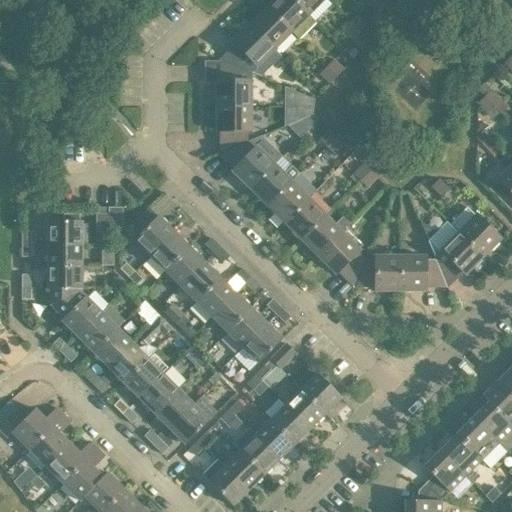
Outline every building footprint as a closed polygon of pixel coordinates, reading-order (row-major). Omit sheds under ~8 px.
[(292,0),(275,0),(267,8),(291,32),(299,40),(316,23),(308,15),(292,0)] [(292,0),(308,15),(322,0),(292,0)] [(274,49),(291,32),(267,8),(250,25),(274,49)] [(357,15),(350,23),(360,33),(367,25),(357,15)] [(352,39),(360,33),(350,23),(343,30),(352,39)] [(236,46),(220,61),(246,72),(253,64),(256,67),(274,49),(250,25),(233,43),(236,46)] [(326,67),(335,77),(343,69),(333,60),(326,67)] [(220,61),(220,63),(208,63),(208,82),(216,82),(216,107),(250,107),(250,82),(246,82),(246,72),(220,61)] [(335,77),(326,67),(319,74),(329,83),(335,77)] [(490,90),(483,97),(493,107),(500,100),(490,90)] [(487,114),(493,107),(483,97),(476,104),(487,114)] [(250,132),(250,107),(216,107),(216,132),(221,132),(220,154),(246,143),(246,132),(250,132)] [(326,147),(336,138),(328,130),(319,140),(326,147)] [(482,132),(476,139),(488,150),(494,144),(482,132)] [(336,138),(326,147),(333,153),(342,144),(336,138)] [(232,172),(250,189),(273,166),(274,166),(283,157),(273,147),(264,156),(256,149),(254,151),(246,143),(220,154),(235,169),(232,172)] [(360,181),(370,171),(363,164),(353,173),(360,181)] [(283,176),(274,166),(273,166),(250,189),(267,207),(291,183),(300,174),(293,166),(283,176)] [(511,166),(498,180),(499,181),(490,189),(511,211),(511,166)] [(370,171),(360,181),(367,188),(376,178),(370,171)] [(432,187),(441,196),(448,189),(439,180),(432,187)] [(267,207),(284,223),(308,200),(291,183),(267,207)] [(284,223),(301,240),(324,216),(308,200),(284,223)] [(460,233),(458,234),(482,257),(500,240),(466,207),(450,223),(460,233)] [(108,208),(107,212),(107,236),(113,236),(121,228),(122,208),(108,208)] [(157,218),(157,219),(148,210),(132,227),(141,235),(133,243),(149,258),(173,234),(157,218)] [(68,223),(47,222),(47,246),(80,246),(81,223),(77,223),(77,216),(67,216),(68,223)] [(342,216),(333,225),(324,216),(301,240),(318,257),(341,233),(350,224),(342,216)] [(21,246),(31,246),(31,231),(21,231),(21,246)] [(339,272),(354,287),(365,262),(356,254),(359,251),(341,233),(318,257),(336,275),(339,272)] [(188,249),(173,234),(149,258),(164,273),(188,249)] [(482,257),(458,234),(441,251),(444,254),(436,262),(446,287),(461,272),(465,275),(482,257)] [(214,254),(220,247),(210,238),(204,244),(214,254)] [(31,246),(21,246),(21,257),(31,257),(31,246)] [(47,246),(47,267),(80,267),(80,246),(47,246)] [(220,247),(214,254),(222,262),(229,256),(220,247)] [(204,264),(188,249),(164,273),(180,288),(204,264)] [(375,262),(365,262),(354,287),(375,287),(375,291),(400,291),(400,258),(375,258),(375,262)] [(425,258),(400,258),(400,291),(425,291),(425,287),(446,287),(436,262),(425,262),(425,258)] [(129,278),(135,272),(125,262),(119,269),(129,278)] [(219,279),(204,264),(180,288),(195,303),(219,279)] [(80,289),(80,267),(47,267),(47,289),(50,289),(80,289)] [(245,284),(251,278),(241,268),(235,275),(245,284)] [(144,280),(135,272),(129,278),(138,287),(144,280)] [(21,274),(21,288),(30,288),(30,274),(21,274)] [(251,278),(245,284),(253,293),(255,290),(259,286),(255,282),(251,278)] [(235,294),(219,279),(195,303),(211,319),(235,294)] [(30,288),(21,288),(21,300),(34,300),(34,288),(30,288)] [(80,293),(80,289),(50,289),(50,307),(64,320),(86,298),(80,293)] [(86,298),(64,320),(61,323),(76,338),(101,314),(107,309),(92,294),(87,299),(86,298)] [(250,309),(235,294),(211,319),(226,334),(250,309)] [(275,315),(281,308),(272,299),(266,305),(275,315)] [(176,322),(183,314),(172,304),(164,312),(176,322)] [(281,308),(275,315),(284,323),(290,317),(281,308)] [(226,334),(242,349),(266,324),(250,309),(226,334)] [(116,329),(101,314),(76,338),(92,353),(116,329)] [(170,330),(158,318),(139,338),(147,346),(159,334),(163,337),(170,330)] [(266,324),(242,349),(258,365),(282,340),(266,324)] [(131,344),(116,329),(92,353),(107,368),(131,344)] [(53,343),(61,353),(68,347),(58,337),(53,343)] [(146,360),(131,344),(107,368),(122,384),(146,360)] [(279,368),(294,353),(286,344),(270,359),(279,368)] [(68,347),(61,353),(70,362),(77,356),(68,347)] [(201,368),(205,363),(190,348),(186,353),(201,368)] [(162,375),(146,360),(122,384),(138,399),(162,375)] [(261,382),(262,381),(271,372),(264,366),(254,375),(261,382)] [(511,366),(498,381),(511,395),(511,366)] [(92,384),(98,377),(89,368),(82,374),(92,384)] [(300,391),(324,415),(340,399),(309,368),(293,384),(300,391)] [(177,390),(162,375),(138,399),(153,414),(177,390)] [(261,382),(254,375),(246,383),(253,390),(255,387),(261,382)] [(98,377),(92,384),(101,393),(107,386),(98,377)] [(482,397),(487,403),(507,423),(508,422),(511,417),(511,395),(498,381),(482,397)] [(192,406),(177,390),(153,414),(168,429),(192,406)] [(300,391),(285,406),(309,430),(324,415),(300,391)] [(122,415),(129,408),(119,398),(113,405),(122,415)] [(193,407),(192,406),(168,429),(184,445),(217,413),(202,398),(193,407)] [(228,410),(234,417),(244,407),(237,400),(228,410)] [(487,403),(472,419),(497,444),(511,428),(511,426),(508,422),(507,423),(487,403)] [(285,406),(270,421),(294,445),(309,430),(285,406)] [(129,408),(122,415),(131,423),(137,417),(129,408)] [(11,434),(28,451),(63,416),(56,409),(45,420),(35,410),(24,421),(16,413),(0,428),(0,431),(7,438),(11,434)] [(234,417),(228,410),(219,419),(226,425),(234,417)] [(28,451),(45,468),(69,444),(59,435),(70,423),(63,416),(28,451)] [(455,435),(481,460),(497,444),(472,419),(455,435)] [(255,436),(279,460),(294,445),(270,421),(260,430),(254,424),(249,430),(255,436)] [(153,445),(159,439),(150,429),(144,436),(153,445)] [(239,452),(263,475),(279,460),(255,436),(249,430),(248,429),(232,444),(239,452)] [(197,441),(204,447),(213,437),(207,431),(197,441)] [(160,439),(159,439),(153,445),(162,454),(172,443),(164,435),(160,439)] [(455,435),(439,451),(465,476),(481,460),(455,435)] [(204,447),(197,441),(189,449),(195,455),(204,447)] [(45,468),(62,485),(96,450),(90,443),(78,454),(69,444),(45,468)] [(104,457),(96,450),(62,485),(79,502),(83,497),(102,478),(93,468),(104,457)] [(431,477),(420,487),(443,498),(465,476),(439,451),(423,468),(431,477)] [(239,452),(224,466),(223,467),(247,491),(263,475),(239,452)] [(223,467),(224,466),(218,460),(202,477),(231,507),(247,491),(223,467)] [(88,511),(102,511),(124,491),(107,474),(102,478),(83,497),(93,507),(88,511)] [(404,501),(404,511),(439,511),(440,502),(443,498),(420,487),(416,491),(417,501),(404,501)] [(484,496),(491,502),(500,493),(494,487),(484,496)] [(136,511),(140,508),(124,491),(102,511),(136,511)]
